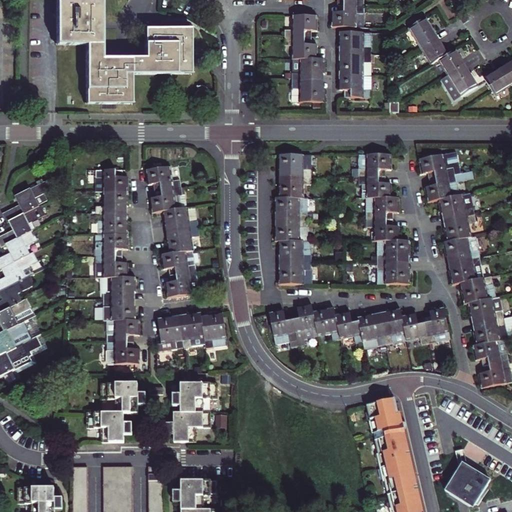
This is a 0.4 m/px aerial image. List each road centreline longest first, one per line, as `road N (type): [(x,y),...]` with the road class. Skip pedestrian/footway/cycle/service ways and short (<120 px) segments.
road 1 (tertiary): [(511,131),(232,132)]
road 2 (tertiary): [(232,132),(0,132)]
road 3 (residential): [(139,172),(150,310),(238,299)]
road 4 (residential): [(238,299),(260,358),(300,388),(346,395),(404,383)]
road 5 (residential): [(232,132),(230,13),(320,8)]
road 6 (residential): [(238,299),(447,299)]
road 7 (residential): [(232,132),(238,299)]
road 8 (residential): [(407,171),(422,253),(447,299)]
road 9 (residential): [(404,383),(433,511)]
